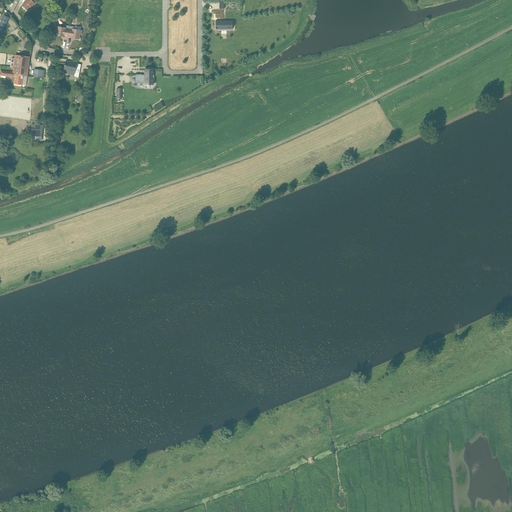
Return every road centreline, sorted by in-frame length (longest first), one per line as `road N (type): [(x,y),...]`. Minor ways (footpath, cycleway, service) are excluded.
road 1 (residential): [(165,53),(55,52),(34,41),(0,1)]
road 2 (residential): [(199,0),(199,73),(166,73),(165,53)]
